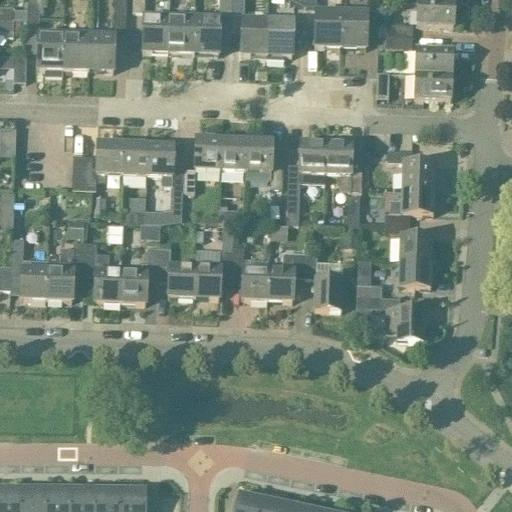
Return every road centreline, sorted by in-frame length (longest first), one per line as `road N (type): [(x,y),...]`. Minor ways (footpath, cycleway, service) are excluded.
road 1 (residential): [(0,340),(295,353),(376,376),(428,407)]
road 2 (residential): [(58,111),(373,122)]
road 3 (residential): [(444,511),(389,487),(312,468),(201,458)]
road 4 (residential): [(428,407),(472,327),(488,172)]
road 5 (residential): [(201,458),(0,459)]
road 6 (residential): [(490,129),(499,0)]
